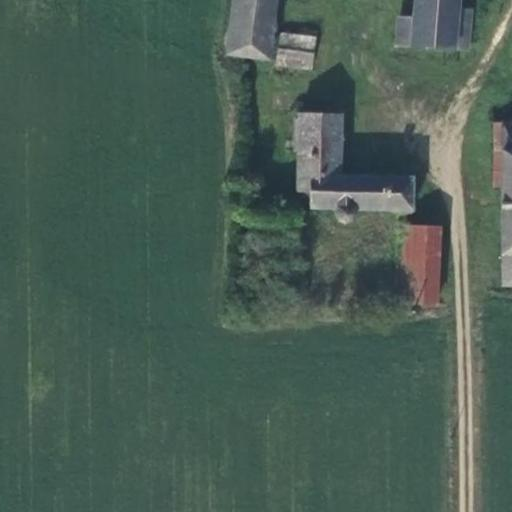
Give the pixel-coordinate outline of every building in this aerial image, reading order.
[(267,61),(276,0),(232,0),(226,53),(267,61)] [(399,44),(455,49),(458,11),(459,0),(418,0),(417,18),(401,17),(399,44)] [(455,49),(469,51),(473,13),(458,11),(455,49)] [(284,34),(279,70),(312,70),(315,37),(284,34)] [(294,191),(311,192),(312,178),(341,179),(342,122),(297,120),(294,191)] [(504,280),(511,280),(511,120),(496,120),(496,148),(505,149),(504,280)] [(411,183),(346,179),(341,179),(312,178),(311,192),(311,208),(337,209),(337,214),(341,218),(346,220),(351,219),(354,215),(357,210),(402,211),(410,210),(411,183)] [(399,231),(394,303),(434,306),(441,231),(399,231)]
